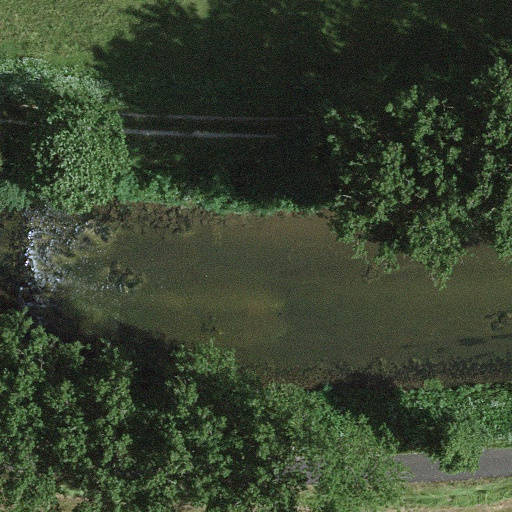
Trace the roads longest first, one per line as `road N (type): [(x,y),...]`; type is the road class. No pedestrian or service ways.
road 1 (track): [(511,456),(372,471),(0,451)]
road 2 (track): [(511,104),(322,119),(0,112)]
